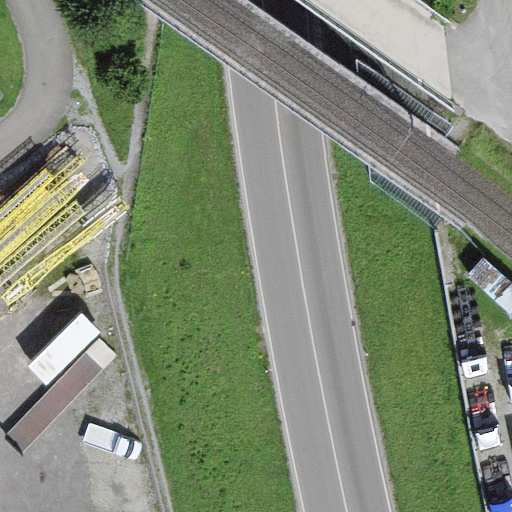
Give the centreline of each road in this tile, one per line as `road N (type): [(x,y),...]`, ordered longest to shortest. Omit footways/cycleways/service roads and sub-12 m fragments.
road 1 (primary): [(264,0),(284,180),(354,511)]
road 2 (residential): [(363,0),(511,112)]
